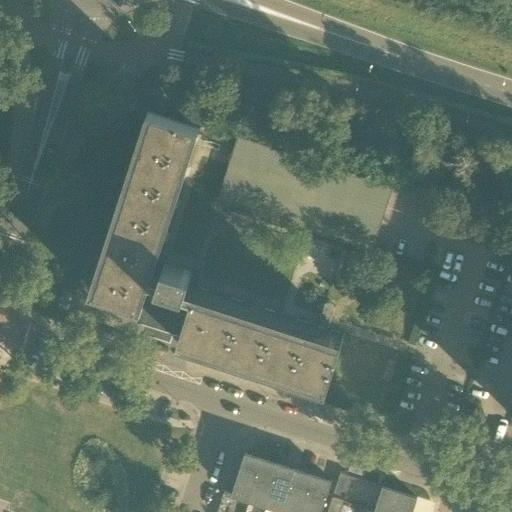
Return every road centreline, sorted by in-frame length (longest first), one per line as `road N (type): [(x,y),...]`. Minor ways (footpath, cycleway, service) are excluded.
road 1 (residential): [(461,480),(230,404)]
road 2 (residential): [(230,404),(0,326)]
road 3 (secondary): [(192,0),(364,45)]
road 4 (residential): [(38,158),(110,8)]
road 5 (residential): [(60,0),(63,22),(38,158)]
road 6 (secondary): [(511,93),(364,45)]
road 7 (residential): [(0,283),(38,158)]
